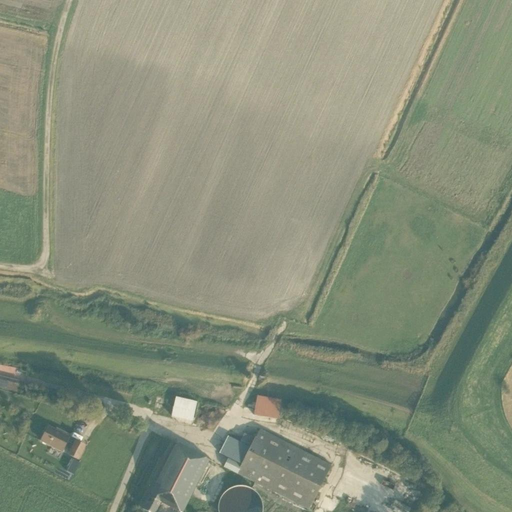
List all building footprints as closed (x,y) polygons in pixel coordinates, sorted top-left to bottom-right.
[(0,387),(17,392),(20,382),(0,376),(0,387)] [(281,419),(283,399),(259,396),(257,416),(281,419)] [(196,421),(200,402),(177,397),(173,417),(196,421)] [(48,426),(41,442),(62,452),(64,448),(71,451),(68,455),(78,460),(85,446),(75,441),(74,445),(67,442),(70,436),(57,429),(56,430),(48,426)] [(224,467),(309,510),(331,466),(260,430),(255,439),(250,448),(242,466),(229,459),(224,467)] [(250,448),(255,439),(244,434),(239,443),(250,448)] [(228,437),(219,454),(229,459),(242,466),(250,448),(239,443),(228,437)] [(176,444),(143,510),(146,511),(155,511),(160,502),(179,511),(182,511),(209,460),(176,444)] [(69,472),(76,475),(82,462),(75,459),(69,472)] [(221,511),(261,511),(252,509),(257,505),(253,503),(257,493),(255,490),(240,484),(225,495),(221,505),(223,507),(221,511)] [(280,506),(275,503),(270,511),(288,511),(279,507),(280,506)]
